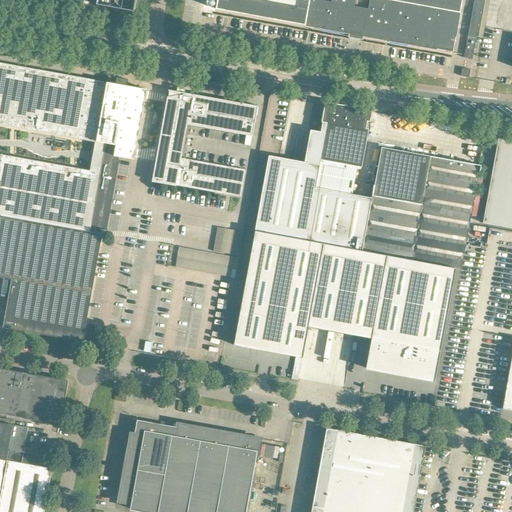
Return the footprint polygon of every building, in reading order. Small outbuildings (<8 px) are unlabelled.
[(96,0),(95,4),(132,11),(134,0),(96,0)] [(363,33),(363,36),(386,40),(386,38),(389,38),(389,40),(452,52),(453,51),(461,0),(216,0),(215,9),(305,25),(305,22),(312,23),(311,26),(349,33),(349,30),(363,33)] [(472,59),(473,55),(482,0),(474,0),(464,58),(472,59)] [(117,78),(115,83),(0,62),(0,185),(110,205),(116,168),(118,161),(135,164),(139,139),(137,139),(146,89),(126,86),(127,80),(117,78)] [(469,77),(470,69),(462,68),(460,76),(469,77)] [(206,89),(207,81),(194,78),(193,86),(206,89)] [(167,97),(151,182),(176,186),(240,197),(245,170),(181,158),(187,124),(246,135),(244,145),(250,146),(258,106),(184,93),(185,89),(177,87),(176,91),(176,95),(175,95),(174,95),(174,94),(173,94),(172,94),(171,94),(171,95),(170,95),(170,96),(167,97)] [(310,130),(304,162),(319,165),(320,160),(357,166),(361,167),(368,131),(370,131),(370,129),(365,128),(367,121),(370,121),(372,111),(372,110),(325,102),(321,122),(322,122),(320,132),(319,131),(310,130)] [(511,136),(499,134),(483,224),(511,228),(511,136)] [(374,185),(371,198),(422,207),(431,157),(431,156),(381,147),(374,185)] [(268,155),(255,230),(362,250),(371,198),(352,194),(315,188),(319,165),(304,162),(268,155)] [(431,157),(422,207),(412,260),(455,268),(461,269),(466,241),(469,229),(480,166),(431,157)] [(319,165),(315,188),(352,194),(357,166),(320,160),(319,165)] [(0,276),(11,279),(3,327),(82,341),(102,234),(100,233),(100,229),(107,230),(107,228),(106,228),(110,205),(0,185),(0,276)] [(371,198),(362,250),(412,260),(422,207),(371,198)] [(219,227),(214,250),(240,255),(245,232),(219,227)] [(255,231),(233,345),(302,358),(308,326),(371,338),(365,368),(367,368),(368,366),(433,378),(432,380),(434,380),(455,268),(412,260),(362,250),(255,230),(255,231)] [(175,267),(236,279),(240,258),(179,247),(175,267)] [(102,346),(104,336),(96,335),(94,344),(94,345),(95,345),(95,344),(97,344),(102,345),(102,346)] [(511,351),(502,409),(511,410),(511,351)] [(68,380),(0,368),(0,413),(60,424),(68,380)] [(147,511),(245,511),(259,439),(202,428),(202,426),(202,428),(178,424),(177,427),(137,420),(134,434),(131,434),(119,501),(131,503),(130,509),(147,511)] [(0,459),(52,469),(54,457),(24,452),(24,451),(23,451),(28,427),(14,425),(0,422),(0,459)] [(413,511),(425,446),(326,428),(310,511),(413,511)] [(0,459),(0,500),(45,508),(45,507),(46,500),(52,469),(0,459)] [(0,511),(43,511),(45,508),(0,500),(0,511)]
